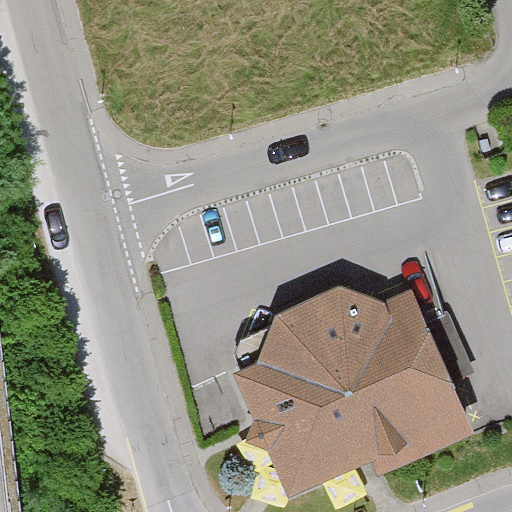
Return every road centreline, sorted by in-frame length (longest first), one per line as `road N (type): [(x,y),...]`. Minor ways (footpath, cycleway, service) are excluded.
road 1 (residential): [(511,69),(489,92),(90,215)]
road 2 (unclassified): [(177,511),(90,215)]
road 3 (unclassified): [(90,215),(29,0)]
